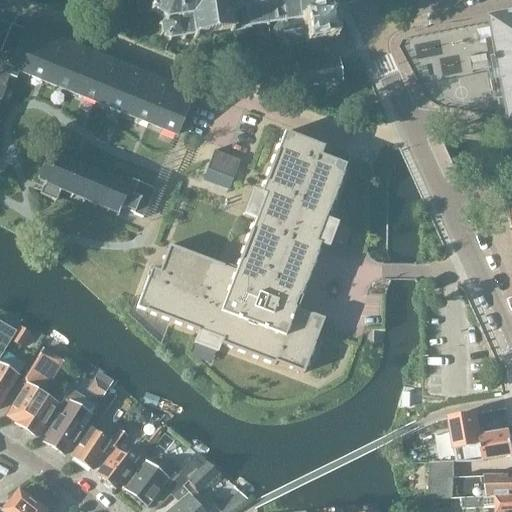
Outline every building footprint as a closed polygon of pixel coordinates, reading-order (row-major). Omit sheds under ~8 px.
[(136,0),(139,14),(148,13),(150,14),(152,12),(162,19),(159,24),(157,24),(157,25),(159,26),(160,33),(158,35),(160,36),(162,35),(168,38),(167,41),(170,41),(170,39),(182,38),(182,40),(185,40),(184,37),(192,36),(193,39),(196,38),(196,36),(228,31),(229,34),(232,33),(232,32),(248,29),(250,37),(269,35),(267,27),(269,27),(268,24),(279,23),(273,30),(272,29),(272,32),(273,32),(274,38),(273,39),(274,41),(275,40),(282,45),(282,47),(284,47),(284,46),(304,43),(304,45),(334,40),(330,11),(322,12),(320,0),(136,0)] [(462,17),(463,33),(485,31),(483,15),(462,17)] [(511,15),(491,19),(496,43),(490,44),(495,69),(487,70),(496,117),(507,118),(511,119),(511,15)] [(0,87),(2,88),(7,77),(14,79),(17,73),(28,77),(30,72),(44,78),(42,83),(55,88),(57,83),(70,88),(68,93),(81,99),(83,94),(96,99),(94,104),(107,109),(109,104),(123,110),(121,115),(134,120),(136,115),(149,120),(147,125),(160,131),(162,126),(176,131),(174,136),(175,137),(180,123),(188,127),(193,115),(198,104),(197,103),(200,98),(192,94),(25,26),(23,34),(11,29),(11,28),(0,23),(0,87)] [(425,45),(425,65),(439,65),(439,44),(425,45)] [(311,59),(282,64),(287,91),(298,89),(299,90),(341,83),(337,58),(312,62),(311,59)] [(151,270),(135,309),(198,333),(198,332),(221,341),(217,345),(274,366),(274,364),(302,375),(323,320),(293,309),(297,299),(299,300),(320,245),(315,243),(324,221),(345,166),(319,156),(322,149),(283,134),(259,196),(262,197),(234,273),(222,268),(223,267),(168,247),(158,273),(151,270)] [(47,155),(37,180),(44,183),(39,195),(56,202),(60,191),(70,196),(69,198),(72,199),(73,197),(82,200),(81,203),(83,204),(84,201),(94,205),(93,208),(95,209),(96,206),(107,210),(105,213),(107,214),(108,211),(117,214),(115,217),(118,218),(121,209),(133,214),(133,215),(142,219),(154,190),(135,182),(134,183),(120,177),(119,180),(118,182),(107,178),(108,176),(106,174),(105,177),(95,173),(96,171),(95,170),(94,173),(83,168),(84,166),(83,165),(82,168),(71,163),(76,153),(59,146),(54,158),(47,155)] [(0,364),(0,363),(0,357),(2,355),(10,343),(14,336),(0,328),(0,364)] [(24,389),(5,419),(15,426),(14,427),(36,440),(56,407),(34,393),(54,361),(42,353),(21,387),(24,389)] [(8,369),(0,364),(0,407),(13,387),(12,387),(19,377),(7,370),(8,369)] [(100,377),(92,391),(102,398),(103,398),(106,392),(111,384),(100,377)] [(95,409),(92,415),(100,421),(115,398),(106,392),(103,398),(102,398),(95,409)] [(69,452),(92,415),(95,409),(69,393),(61,406),(64,408),(46,437),(47,438),(43,445),(64,458),(68,451),(69,452)] [(457,450),(463,449),(474,448),(475,461),(485,461),(511,455),(511,433),(511,431),(481,436),(477,413),(451,418),(457,450)] [(121,428),(111,443),(101,458),(107,462),(95,477),(103,484),(103,488),(108,491),(111,490),(114,492),(139,459),(122,446),(127,438),(126,438),(128,434),(129,435),(136,426),(127,420),(121,428)] [(101,458),(111,443),(90,429),(70,460),(79,465),(77,468),(87,474),(88,472),(91,474),(101,458)] [(162,488),(172,498),(208,466),(198,456),(169,483),(144,465),(124,492),(147,509),(162,488)] [(455,463),(431,464),(430,464),(428,499),(452,498),(511,495),(511,476),(456,479),(455,463)] [(217,475),(208,466),(172,498),(178,505),(169,511),(200,511),(198,508),(203,504),(193,491),(194,490),(197,494),(217,475)] [(0,511),(41,511),(17,492),(1,511),(0,511)] [(511,511),(511,495),(452,498),(453,501),(462,501),(463,511),(494,509),(494,511),(511,511)]
